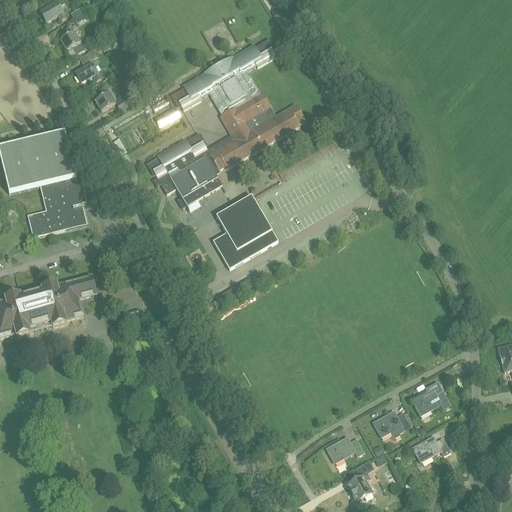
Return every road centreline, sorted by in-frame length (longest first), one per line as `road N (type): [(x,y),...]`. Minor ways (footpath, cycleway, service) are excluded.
road 1 (unclassified): [(472,511),(474,364),(455,284),(270,0)]
road 2 (unclassified): [(280,511),(139,266)]
road 3 (unclassified): [(102,160),(12,11),(28,0)]
road 4 (unknown): [(161,511),(122,363),(102,330)]
road 5 (unknown): [(90,140),(252,41)]
road 6 (unclassified): [(117,241),(0,274)]
